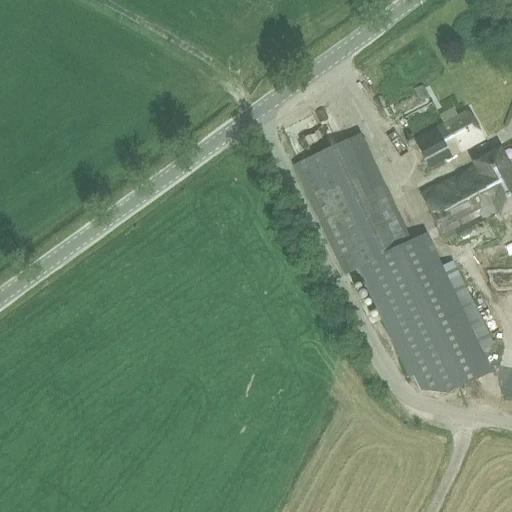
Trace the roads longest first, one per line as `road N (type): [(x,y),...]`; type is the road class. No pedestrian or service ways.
road 1 (unclassified): [(471,411),(395,392),(252,111)]
road 2 (track): [(334,52),(433,255),(462,247),(511,338)]
road 3 (tertiary): [(0,295),(252,111)]
road 4 (tertiary): [(252,111),(408,0)]
